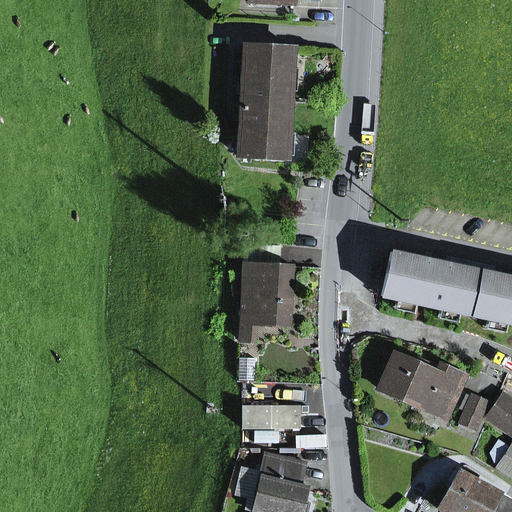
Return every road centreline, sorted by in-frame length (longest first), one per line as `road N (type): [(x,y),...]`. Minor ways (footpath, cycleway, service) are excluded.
road 1 (tertiary): [(332,317),(362,0)]
road 2 (tertiary): [(346,511),(332,317)]
road 3 (residential): [(332,317),(511,362)]
